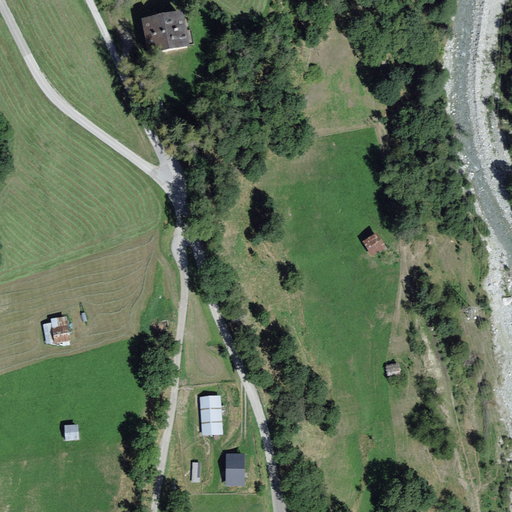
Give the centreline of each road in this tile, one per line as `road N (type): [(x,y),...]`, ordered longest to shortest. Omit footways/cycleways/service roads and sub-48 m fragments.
road 1 (tertiary): [(170,184),(261,409),(278,511)]
road 2 (track): [(158,511),(189,275),(179,248),(185,239),(197,244)]
road 3 (tertiary): [(0,7),(48,91),(170,184)]
road 4 (residential): [(89,0),(166,158),(170,184)]
